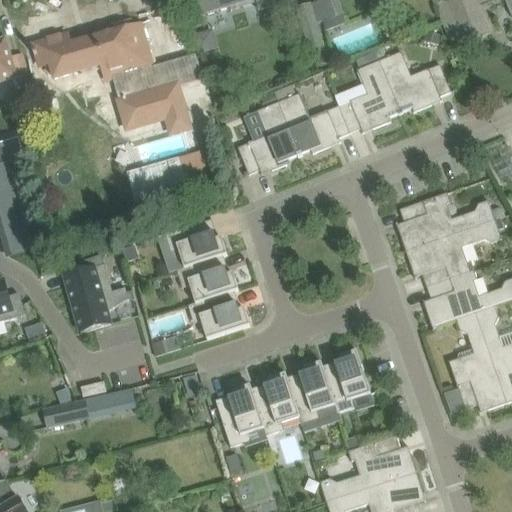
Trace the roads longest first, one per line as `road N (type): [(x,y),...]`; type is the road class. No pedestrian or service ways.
road 1 (residential): [(289,340),(259,239),(267,213),(354,181)]
road 2 (residential): [(354,181),(511,119)]
road 3 (residential): [(444,455),(393,308)]
road 4 (residential): [(88,365),(21,272),(0,265)]
road 5 (residential): [(393,308),(354,181)]
